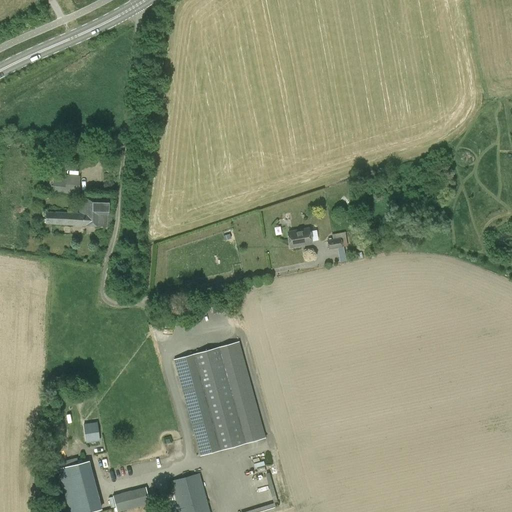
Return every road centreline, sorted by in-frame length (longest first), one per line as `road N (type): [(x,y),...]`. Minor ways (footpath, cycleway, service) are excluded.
road 1 (residential): [(271,269),(112,304),(105,299),(136,10)]
road 2 (unknown): [(204,461),(183,422),(170,349),(186,335),(229,328)]
road 3 (secondary): [(0,76),(136,10)]
road 4 (secondary): [(132,2),(0,66)]
